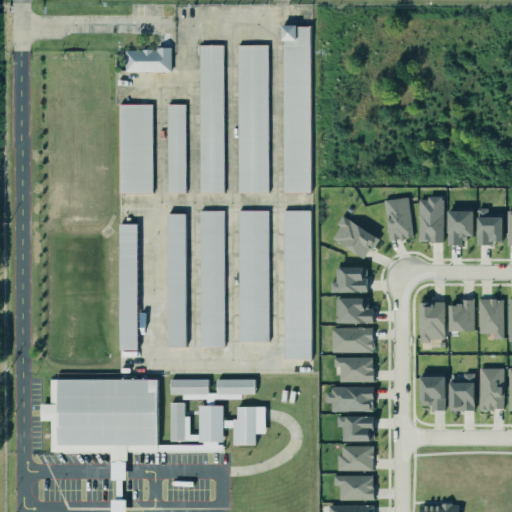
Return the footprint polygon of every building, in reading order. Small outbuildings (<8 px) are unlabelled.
[(280,193),(280,26),(308,26),(308,193),(280,193)] [(196,45),(221,45),(221,192),(196,192),(196,45)] [(235,192),(235,45),(266,45),(266,192),(235,192)] [(123,72),(123,51),(168,51),(168,72),(123,72)] [(116,103),(150,103),(150,192),(116,192),(116,103)] [(164,105),(182,105),(182,192),(164,192),(164,105)] [(442,241),(442,193),(426,193),(426,198),(417,198),(417,241),(442,241)] [(386,239),(381,200),(405,196),(410,236),(386,239)] [(475,245),(475,206),(486,206),(486,214),(500,214),(500,242),(489,242),(489,245),(475,245)] [(196,209),(222,209),(222,346),(196,346),(196,209)] [(237,342),(237,210),(266,210),(266,342),(237,342)] [(446,244),(445,211),(471,210),(472,236),(465,236),(465,241),(462,241),(462,245),(452,245),(446,244)] [(281,211),(310,211),(310,358),(281,358),(281,211)] [(164,213),(184,213),(184,346),(164,346),(164,213)] [(376,239),(370,249),(367,248),(361,258),(330,238),(337,226),(334,224),(340,215),(376,239)] [(115,226),(134,226),(134,349),(115,349),(115,226)] [(367,266),(335,266),(335,281),(330,281),(330,291),(367,291),(367,266)] [(459,293),(465,293),(472,293),(472,325),(447,325),(447,298),(456,298),(456,296),(459,296),(459,293)] [(479,297),(479,331),(493,331),(493,337),(503,337),(503,297),(496,297),(496,295),(489,295),(489,297),(479,297)] [(368,297),(336,297),(336,323),(373,322),(373,308),(368,308),(368,297)] [(419,341),(430,341),(430,337),(445,337),(445,301),(420,301),(419,341)] [(330,325),(372,324),(373,347),(371,347),(371,349),(330,350),(330,325)] [(340,381),(374,381),(374,356),(334,357),(334,366),(340,366),(340,381)] [(503,367),(479,367),(479,408),(503,408),(503,367)] [(418,371),(444,371),(444,409),(428,409),(429,405),(418,404),(418,371)] [(449,407),(449,379),(463,379),(463,371),(473,371),(473,407),(449,407)] [(52,444),(52,379),(156,379),(156,444),(52,444)] [(215,393),(215,379),(252,379),(252,393),(215,393)] [(167,395),(167,380),(206,380),(206,395),(167,395)] [(329,383),(372,383),(372,409),(329,410),(328,398),(325,398),(325,388),(329,388),(329,383)] [(168,440),(168,402),(184,402),(184,440),(168,440)] [(197,406),(221,406),(221,441),(197,441),(197,406)] [(233,445),(233,406),(262,406),(262,433),(254,433),(254,445),(233,445)] [(374,441),(374,416),(338,415),(337,426),(342,426),(342,440),(374,441)] [(340,443),(340,452),(337,452),(337,467),(371,467),(371,455),(372,455),(372,443),(340,443)] [(374,475),(334,474),(334,484),(340,484),(340,500),(374,500),(374,475)] [(455,503),(455,511),(418,511),(418,504),(455,503)]
